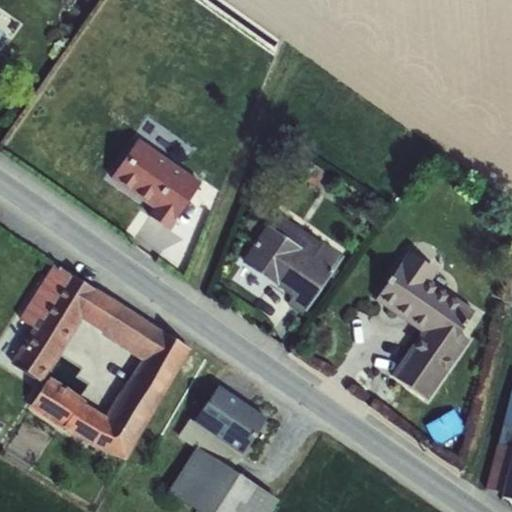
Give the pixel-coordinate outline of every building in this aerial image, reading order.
[(136,141),(110,178),(153,209),(148,217),(167,231),(199,185),(136,141)] [(266,226),(241,263),(276,288),(277,286),(292,297),(287,304),(302,315),(342,257),(322,242),(311,257),(266,226)] [(408,253),(374,301),(420,332),(390,376),(426,401),(467,341),(457,335),(473,312),(430,282),(436,272),(408,253)] [(79,320),(94,290),(53,265),(18,320),(31,329),(9,363),(40,384),(79,320)] [(94,290),(79,320),(100,332),(99,335),(140,361),(104,417),(83,405),(85,403),(48,379),(28,410),(60,431),(62,428),(90,447),(125,461),(189,350),(94,290)] [(511,449),(496,445),(485,490),(500,494),(500,497),(511,500),(511,382),(501,426),(511,429),(511,449)] [(217,387),(192,423),(240,456),(265,420),(217,387)] [(453,410),(424,427),(436,449),(465,431),(453,410)] [(195,447),(166,493),(195,511),(269,511),(277,500),(195,447)]
